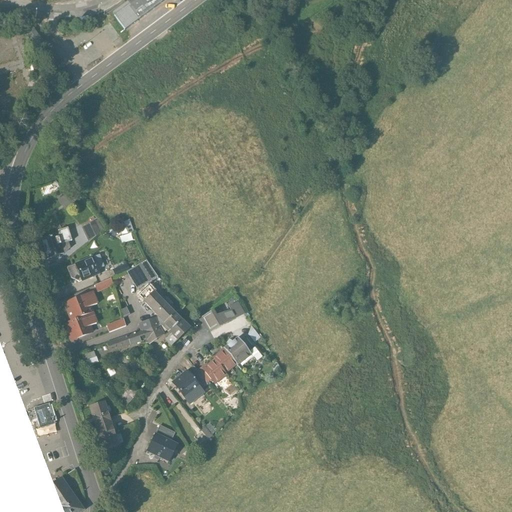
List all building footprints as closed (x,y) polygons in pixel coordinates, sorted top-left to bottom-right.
[(136,0),(131,0),(127,3),(139,19),(146,13),(136,0)] [(147,0),(136,0),(146,13),(153,8),(147,0)] [(158,0),(147,0),(153,8),(161,3),(158,0)] [(127,3),(120,9),(131,24),(139,19),(127,3)] [(124,30),(131,24),(120,9),(112,14),(124,30)] [(28,34),(39,48),(46,43),(35,29),(28,34)] [(98,220),(82,228),(89,243),(104,229),(98,220)] [(135,223),(128,221),(127,224),(129,225),(128,227),(132,229),(135,223)] [(70,231),(58,235),(62,243),(67,242),(73,240),(70,231)] [(58,235),(40,240),(46,258),(63,253),(69,248),(67,242),(62,243),(58,235)] [(92,256),(74,264),(82,282),(100,274),(92,256)] [(127,270),(126,271),(144,286),(157,278),(147,260),(127,270)] [(124,264),(110,270),(113,276),(126,271),(127,270),(124,264)] [(116,277),(101,284),(103,290),(119,283),(116,277)] [(156,283),(145,293),(159,317),(166,315),(170,320),(181,309),(156,283)] [(91,293),(63,304),(70,322),(93,313),(89,306),(96,304),(91,293)] [(216,312),(204,318),(212,332),(245,314),(239,302),(229,307),(231,309),(218,316),(216,312)] [(188,316),(181,309),(170,320),(168,322),(174,329),(188,316)] [(97,323),(93,313),(70,322),(63,325),(70,343),(93,333),(90,326),(97,323)] [(138,325),(142,332),(159,326),(168,322),(166,315),(159,317),(138,325)] [(196,325),(188,316),(174,329),(178,333),(172,339),(177,343),(196,325)] [(106,326),(108,332),(124,326),(122,320),(106,326)] [(252,324),(248,333),(255,340),(261,336),(252,324)] [(159,326),(142,332),(146,339),(148,345),(163,334),(159,326)] [(109,353),(146,339),(142,332),(106,343),(109,353)] [(244,334),(230,344),(243,361),(256,351),(244,334)] [(219,353),(220,355),(231,370),(243,361),(230,344),(219,353)] [(94,352),(82,356),(87,367),(98,363),(94,352)] [(180,370),(185,375),(193,369),(207,388),(214,382),(213,380),(204,368),(192,353),(180,370)] [(220,355),(208,365),(217,377),(220,380),(232,371),(231,370),(220,355)] [(208,365),(204,368),(213,380),(217,377),(208,365)] [(185,375),(177,380),(194,403),(209,391),(207,388),(193,369),(185,375)] [(136,395),(128,389),(116,402),(124,409),(136,395)] [(104,403),(89,407),(95,429),(110,425),(104,403)] [(49,405),(34,409),(40,429),(54,425),(49,405)] [(0,454),(20,440),(4,416),(0,418),(0,454)] [(208,420),(204,424),(214,436),(218,433),(217,431),(211,424),(208,420)] [(215,421),(211,424),(217,431),(221,428),(215,421)] [(118,447),(110,425),(95,429),(102,451),(118,447)] [(160,426),(156,436),(170,443),(175,433),(160,426)] [(170,443),(156,436),(148,452),(169,461),(176,446),(170,443)] [(203,447),(196,439),(187,448),(193,455),(203,447)] [(13,474),(19,480),(32,493),(17,508),(19,511),(47,511),(59,505),(55,498),(46,505),(40,496),(45,489),(37,480),(28,469),(26,463),(20,440),(0,454),(0,472),(7,480),(13,474)] [(7,480),(0,487),(0,494),(15,510),(17,508),(32,493),(19,480),(13,474),(7,480)] [(61,478),(45,489),(40,496),(46,505),(55,498),(59,505),(47,511),(83,511),(84,511),(61,478)]
